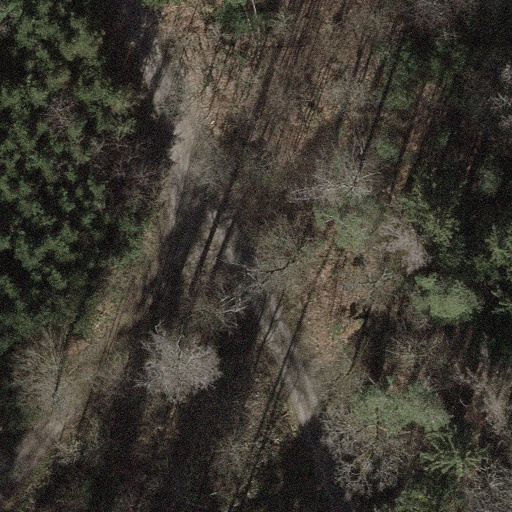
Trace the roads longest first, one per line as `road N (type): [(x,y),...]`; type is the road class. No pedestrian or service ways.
road 1 (track): [(128,0),(218,210),(326,430),(351,511)]
road 2 (track): [(0,442),(218,210)]
